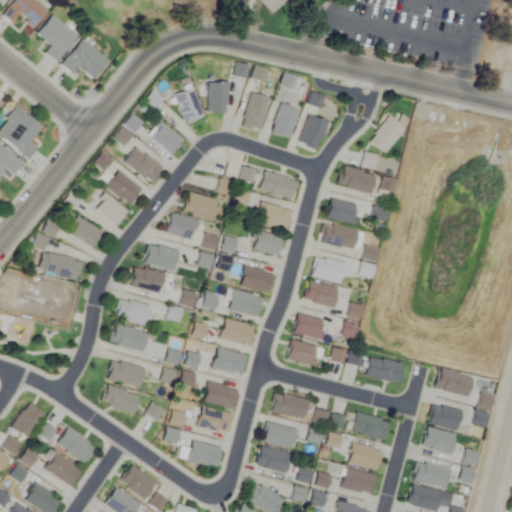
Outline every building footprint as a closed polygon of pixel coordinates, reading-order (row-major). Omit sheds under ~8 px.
[(30,29),(44,12),(30,0),(11,0),(0,13),(0,16),(16,30),(22,23),(30,29)] [(287,0),(275,12),(264,0),(287,0)] [(52,63),(75,38),(49,15),(33,33),(48,47),(42,53),(52,63)] [(89,80),(104,61),(78,40),(57,66),(73,79),(79,72),(89,80)] [(259,82),(263,71),(252,67),(248,78),(259,82)] [(204,113),(224,113),(224,83),(205,82),(204,113)] [(201,117),(190,89),(171,95),(182,124),(201,117)] [(151,111),(160,99),(148,90),(139,103),(151,111)] [(259,132),(265,98),(246,94),(240,129),(259,132)] [(286,140),(296,111),(277,105),(268,135),(286,140)] [(34,148),(26,142),(38,128),(13,108),(0,123),(0,139),(24,160),(34,148)] [(294,143),(312,151),(325,123),(306,115),(294,143)] [(401,130),(385,117),(366,141),(381,154),(401,130)] [(167,155),(179,141),(157,122),(145,136),(167,155)] [(120,163),(149,185),(160,169),(132,148),(120,163)] [(0,173),(3,171),(10,176),(19,164),(0,149),(0,173)] [(357,165),(369,170),(374,157),(361,152),(357,165)] [(249,184),(252,170),(238,167),(235,181),(249,184)] [(372,176),(340,167),(335,186),(367,194),(372,176)] [(127,206),(140,190),(114,171),(102,187),(127,206)] [(294,182),(260,172),(255,190),(288,200),(294,182)] [(393,182),(380,177),(376,189),(389,193),(393,182)] [(230,181),(216,179),(212,194),(227,196),(230,181)] [(245,195),(232,192),(230,206),(242,208),(245,195)] [(215,201),(185,193),(180,212),(209,221),(215,201)] [(91,211),(113,227),(124,212),(101,196),(91,211)] [(351,226),(357,207),(328,199),(323,218),(351,226)] [(288,213),(259,202),(252,221),(281,232),(288,213)] [(381,222),(383,210),(370,207),(368,219),(381,222)] [(188,242),(194,224),(168,215),(162,232),(188,242)] [(97,231),(74,218),(65,234),(89,247),(97,231)] [(355,233),(321,223),(316,241),(350,251),(355,233)] [(280,239),(252,231),(247,249),(275,257),(280,239)] [(198,248),(211,252),(215,239),(202,235),(198,248)] [(230,254),(233,241),(221,237),(218,250),(230,254)] [(175,252),(146,245),(141,264),(170,271),(175,252)] [(79,262),(38,253),(34,272),(75,281),(79,262)] [(210,257),(197,254),(194,267),(207,270),(210,257)] [(214,269),(226,272),(228,259),(216,257),(214,269)] [(342,264),(312,257),(308,277),(337,284),(342,264)] [(271,277),(243,266),(236,285),(263,295),(271,277)] [(156,293),(160,274),(130,269),(127,288),(156,293)] [(300,300),(328,309),(334,290),(307,281),(300,300)] [(259,299),(229,290),(223,310),(253,318),(259,299)] [(190,308),(193,295),(180,291),(176,305),(190,308)] [(141,326),(146,307),(116,300),(111,320),(141,326)] [(164,320),(176,322),(177,309),(165,308),(164,320)] [(317,340),(321,321),(294,315),(290,334),(317,340)] [(216,339),(245,346),(251,327),(221,319),(216,339)] [(139,353),(144,334),(111,325),(105,344),(139,353)] [(320,349),(287,342),(283,361),(315,368),(320,349)] [(208,367),(237,376),(243,357),(214,348),(208,367)] [(327,360),(339,363),(342,352),(330,349),(327,360)] [(344,364),(357,367),(360,355),(348,352),(344,364)] [(196,357),(185,353),(181,365),(192,369),(196,357)] [(399,365),(366,357),(362,376),(395,384),(399,365)] [(137,387),(141,368),(107,362),(103,381),(137,387)] [(465,396),(469,376),(436,370),(432,390),(465,396)] [(233,390),(204,383),(200,403),(229,410),(233,390)] [(130,414),(135,396),(102,387),(97,406),(130,414)] [(266,412),(298,422),(304,403),(272,393),(266,412)] [(486,409),(489,397),(478,395),(475,407),(486,409)] [(41,415),(24,403),(7,429),(24,440),(41,415)] [(143,414),(147,417),(150,412),(155,415),(158,411),(149,405),(143,414)] [(425,425),(454,431),(458,412),(429,406),(425,425)] [(223,435),(228,415),(198,407),(193,426),(223,435)] [(178,428),(181,415),(169,412),(165,424),(178,428)] [(482,414),(471,413),(471,425),(482,426),(482,414)] [(347,433),(380,441),(385,422),(352,414),(347,433)] [(289,450),(294,431),(263,423),(258,442),(289,450)] [(45,443),(53,432),(41,424),(34,435),(45,443)] [(453,436),(424,428),(418,447),(447,455),(453,436)] [(172,445),(175,433),(163,429),(159,442),(172,445)] [(303,441),(315,445),(319,434),(308,429),(303,441)] [(52,447),(83,465),(93,447),(62,430),(52,447)] [(0,445),(0,450),(10,456),(17,444),(5,437),(0,445)] [(217,449),(188,442),(183,461),(212,469),(217,449)] [(344,464),(373,471),(378,451),(349,444),(344,464)] [(252,466),(281,473),(285,455),(257,447),(252,466)] [(15,460),(26,469),(35,456),(24,448),(15,460)] [(41,470),(67,488),(78,472),(52,454),(41,470)] [(447,471),(414,462),(409,480),(442,490),(447,471)] [(140,501),(152,484),(128,466),(116,482),(140,501)] [(306,486),(309,472),(296,469),(293,483),(306,486)] [(338,488),(367,495),(372,476),(342,469),(338,488)] [(273,511),(280,499),(249,483),(240,501),(261,511),(273,511)] [(21,501),(37,511),(49,511),(57,501),(32,484),(21,501)] [(431,511),(437,495),(410,486),(403,504),(427,511),(431,511)] [(287,501),(301,505),(305,491),(292,487),(287,501)] [(110,511),(133,511),(137,507),(111,489),(100,505),(110,511)] [(145,505),(153,511),(157,511),(164,503),(153,494),(145,505)] [(308,505),(318,508),(321,497),(311,494),(308,505)]
